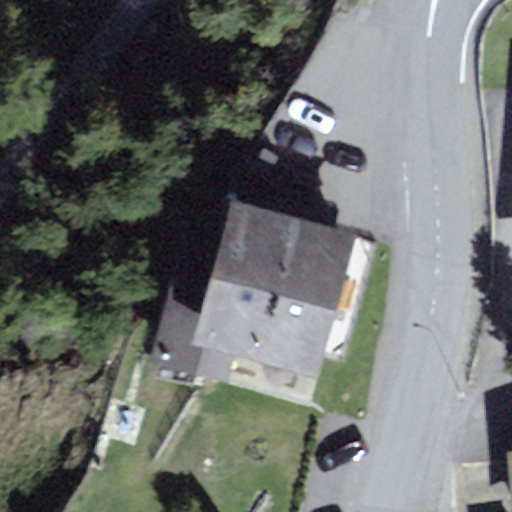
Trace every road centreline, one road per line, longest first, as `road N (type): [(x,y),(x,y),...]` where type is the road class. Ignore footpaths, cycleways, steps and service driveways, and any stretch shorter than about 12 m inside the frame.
road 1 (residential): [(396,511),(423,381),(441,0)]
road 2 (track): [(149,0),(87,120),(0,221)]
